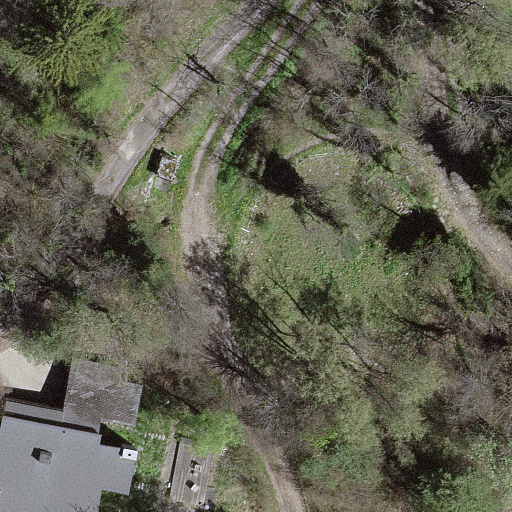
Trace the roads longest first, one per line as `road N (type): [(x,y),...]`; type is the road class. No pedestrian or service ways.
road 1 (track): [(308,0),(206,156),(196,203),(220,339),(291,511)]
road 2 (track): [(0,298),(275,0)]
road 3 (track): [(511,284),(450,225),(408,23),(411,0)]
